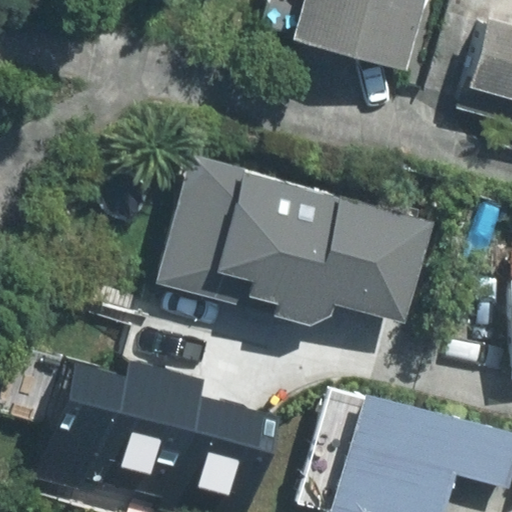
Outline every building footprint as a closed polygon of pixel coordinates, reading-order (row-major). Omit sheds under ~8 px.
[(425,0),(295,0),(283,41),(401,77),(425,0)] [(511,29),(465,13),(434,103),(511,130),(511,29)] [(429,219),(174,148),(133,293),(388,364),(429,219)] [(511,268),(496,269),(500,377),(511,376),(511,268)] [(59,342),(29,449),(234,508),(265,401),(59,342)] [(511,444),(511,434),(333,391),(303,511),(440,511),(449,477),(501,489),(511,444)] [(511,511),(511,497),(499,511),(511,511)]
